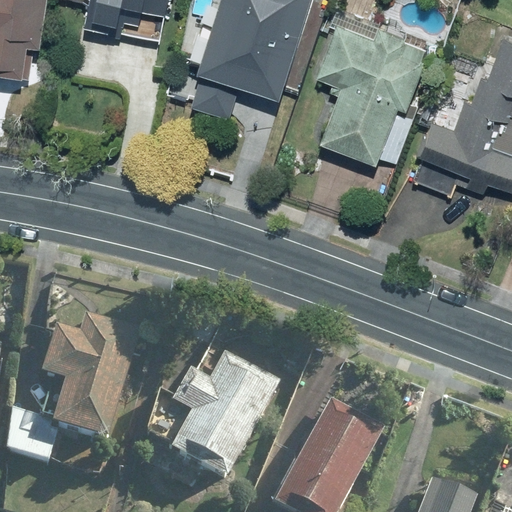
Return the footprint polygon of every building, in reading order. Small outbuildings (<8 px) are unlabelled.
[(46,0),(0,0),(0,70),(20,73),(25,42),(39,44),(46,0)] [(87,0),(83,24),(120,31),(123,18),(137,21),(140,8),(165,12),(166,0),(87,0)] [(219,0),(212,23),(204,20),(191,60),(199,62),(196,70),(200,71),(190,103),(228,116),(239,82),(278,95),(308,0),(219,0)] [(345,12),(319,76),(338,84),(317,138),(376,161),(399,104),(407,107),(431,46),(345,12)] [(432,120),(418,154),(424,156),(416,179),(451,192),(455,181),(482,191),(487,180),(511,189),(511,186),(511,37),(504,35),(487,78),(480,76),(470,102),(465,99),(454,128),(432,120)] [(46,432),(102,449),(138,334),(86,318),(79,338),(55,331),(39,382),(60,388),(46,432)] [(278,385),(223,355),(207,384),(188,373),(169,409),(188,419),(167,458),(222,488),(278,385)] [(339,511),(382,431),(328,402),(270,511),(339,511)] [(471,511),(477,499),(431,481),(419,511),(471,511)]
